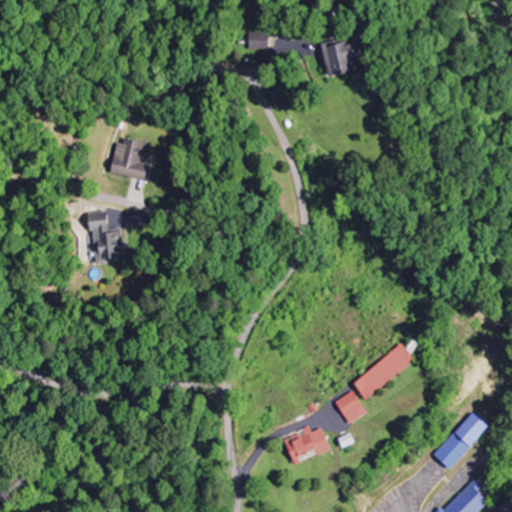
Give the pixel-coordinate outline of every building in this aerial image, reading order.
[(271,33),(248,33),(249,51),(271,50),(271,33)] [(334,77),(359,71),(357,60),(365,58),(362,42),(339,47),(338,42),(326,44),(334,77)] [(152,181),(155,165),(148,164),(152,144),(128,139),(127,145),(120,144),(114,174),(152,181)] [(130,261),(125,228),(114,230),(112,213),(94,215),(101,265),(130,261)] [(357,385),(368,400),(418,360),(406,345),(357,385)] [(338,402),(352,425),(370,414),(356,392),(338,402)] [(436,454),(453,470),(493,428),(476,412),(436,454)] [(323,456),(335,451),(325,428),(314,433),(312,429),(288,440),(298,462),(321,452),(323,456)] [(484,511),(494,502),(482,490),(486,487),(479,480),(446,511),(484,511)]
